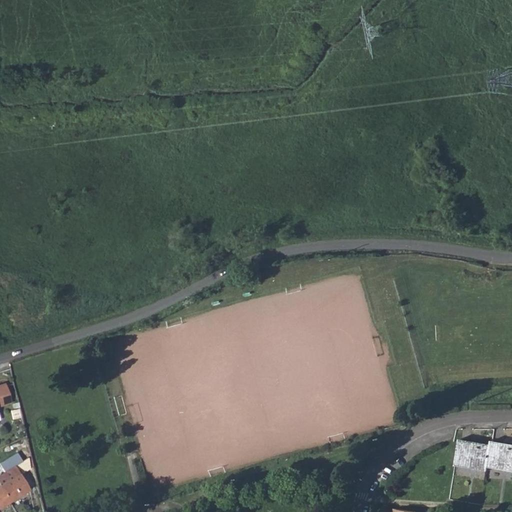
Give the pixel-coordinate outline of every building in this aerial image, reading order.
[(0,421),(1,421),(0,417),(0,407),(11,404),(4,385),(0,386),(0,421)] [(456,464),(487,470),(488,466),(492,446),(460,440),(456,464)] [(488,466),(511,470),(511,445),(492,442),(492,446),(488,466)] [(0,463),(3,470),(22,460),(18,452),(0,460),(0,463)] [(13,466),(0,474),(0,507),(28,489),(13,466)]
